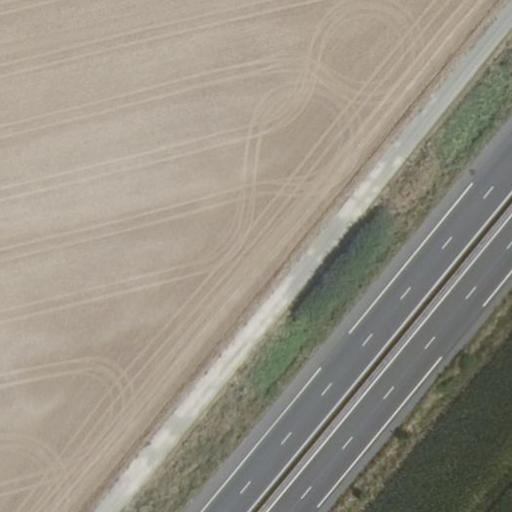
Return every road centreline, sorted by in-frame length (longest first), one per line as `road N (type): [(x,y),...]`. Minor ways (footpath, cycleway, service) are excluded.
road 1 (track): [(89,511),(507,0)]
road 2 (trunk): [(511,165),(233,511)]
road 3 (trunk): [(292,511),(511,242)]
